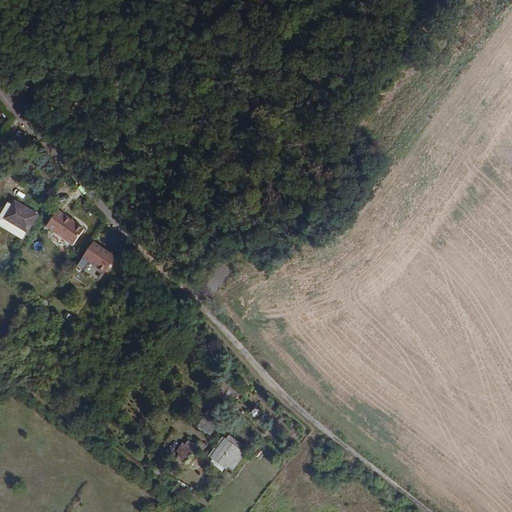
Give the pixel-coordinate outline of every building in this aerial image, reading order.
[(26,234),(41,209),(18,195),(4,221),(26,234)] [(86,229),(59,211),(47,226),(75,245),(86,229)] [(117,256),(95,242),(83,259),(105,274),(117,256)] [(210,433),(220,417),(210,411),(200,427),(210,433)] [(228,468),(241,450),(226,439),(213,458),(228,468)]
